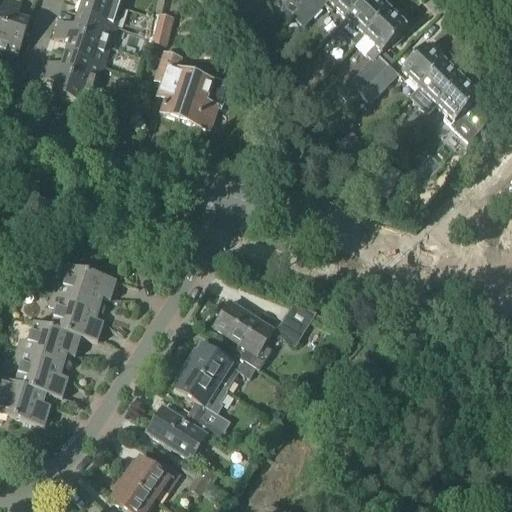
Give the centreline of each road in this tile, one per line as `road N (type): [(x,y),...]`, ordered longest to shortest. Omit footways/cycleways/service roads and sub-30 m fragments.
road 1 (residential): [(0,507),(86,440),(235,196)]
road 2 (tertiary): [(511,275),(462,277),(235,196)]
road 3 (tertiary): [(235,196),(0,120)]
